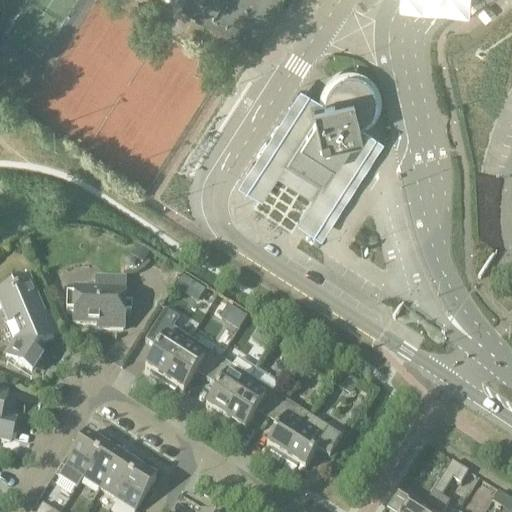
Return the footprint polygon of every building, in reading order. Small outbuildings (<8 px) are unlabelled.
[(209,24),(252,48),(261,32),(260,32),(267,19),(268,19),(269,17),(268,17),(274,6),(275,7),(276,4),(276,3),(277,0),(184,0),(181,7),(209,23),(209,24)] [(360,134),(358,125),(367,120),(373,113),(376,105),(376,96),(373,88),(368,81),(361,76),(352,74),(342,75),(334,79),(328,86),(325,93),(324,102),(313,104),(315,115),(286,160),(321,183),(343,149),(350,138),(360,134)] [(382,138),(358,125),(360,134),(350,138),(343,149),(321,183),(286,160),(315,115),(313,104),(324,102),(298,83),(237,181),(261,197),(277,172),(315,196),(299,221),(320,234),(382,138)] [(131,305),(128,305),(123,305),(124,280),(96,279),(96,291),(75,291),(75,295),(67,295),(66,311),(74,312),(74,325),(98,326),(98,330),(123,331),(123,313),(127,313),(131,313),(131,305)] [(0,299),(0,305),(8,324),(12,323),(19,340),(17,343),(15,342),(5,357),(31,374),(41,359),(36,355),(37,346),(53,340),(31,286),(0,299)] [(164,311),(145,342),(157,350),(144,370),(150,373),(148,377),(161,385),(189,341),(172,330),(179,320),(164,311)] [(189,341),(161,385),(175,394),(177,390),(183,394),(195,374),(206,382),(220,360),(189,341)] [(217,389),(205,408),(211,412),(209,415),(222,424),(250,380),(255,371),(238,360),(232,368),(220,360),(206,382),(217,389)] [(250,380),(222,424),(235,432),(237,429),(243,433),(256,413),(267,420),(280,399),(273,394),(278,386),(255,371),(250,380)] [(342,375),(335,386),(350,395),(357,385),(342,375)] [(0,416),(5,397),(0,396),(0,440),(9,443),(14,422),(0,417),(0,416)] [(278,427),(266,447),(272,451),(270,454),(283,462),(311,418),(280,399),(267,420),(278,427)] [(311,418),(283,462),(296,471),(298,467),(304,471),(317,452),(329,459),(342,438),(311,418)] [(64,469),(58,479),(76,490),(82,480),(105,444),(93,437),(91,440),(85,436),(64,469)] [(105,444),(82,480),(99,491),(120,458),(115,455),(117,452),(105,444)] [(120,458),(99,491),(117,502),(140,466),(128,459),(126,462),(120,458)] [(431,511),(441,498),(451,481),(459,468),(451,463),(423,508),(399,493),(386,511),(431,511)] [(140,466),(117,502),(132,511),(135,511),(156,481),(149,477),(151,473),(140,466)] [(459,468),(451,481),(460,486),(467,474),(459,468)] [(441,498),(431,511),(443,511),(449,503),(441,498)]
